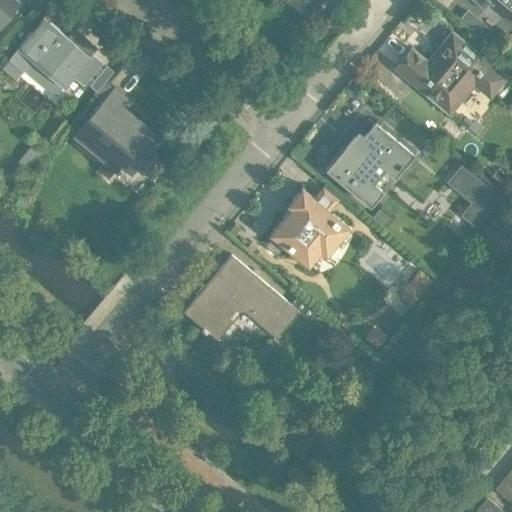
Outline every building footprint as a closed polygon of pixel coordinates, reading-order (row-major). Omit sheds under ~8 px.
[(0,0),(0,24),(16,6),(7,0),(0,0)] [(511,0),(472,0),(484,10),(491,0),(494,2),(490,8),(503,19),(507,13),(511,17),(511,0)] [(468,10),(460,19),(484,39),(492,30),(468,10)] [(97,47),(81,34),(74,42),(43,17),(10,57),(25,70),(34,60),(64,85),(97,47)] [(411,47),(395,67),(449,112),(474,82),(490,96),(506,76),(452,31),(427,60),(411,47)] [(9,41),(2,49),(6,53),(14,45),(9,41)] [(126,97),(114,87),(92,113),(74,134),(116,169),(115,171),(119,174),(123,168),(122,167),(132,156),(140,162),(141,161),(150,151),(160,138),(120,104),(126,97)] [(358,132),(329,167),(369,201),(379,189),(377,187),(372,183),(386,166),(391,170),(393,173),(410,152),(376,123),(364,137),(358,132)] [(150,151),(141,161),(145,164),(157,174),(166,164),(150,151)] [(461,164),(449,179),(474,199),(486,209),(499,195),(461,164)] [(323,211),(299,190),(279,214),(282,216),(269,232),(307,263),(322,245),(333,254),(353,230),(327,207),(323,211)] [(404,230),(396,239),(409,250),(416,240),(404,230)] [(387,298),(407,313),(434,275),(415,262),(378,236),(360,262),(395,287),(387,298)] [(291,303),(231,253),(183,310),(203,327),(201,328),(206,333),(208,331),(217,339),(240,312),(245,311),(276,337),(297,312),(306,319),(314,310),(297,296),(291,303)] [(375,326),(365,338),(377,347),(387,336),(375,326)] [(511,470),(510,468),(502,478),(511,485),(511,470)] [(494,487),(511,502),(511,485),(502,478),(494,487)] [(505,511),(487,496),(478,506),(485,511),(505,511)]
